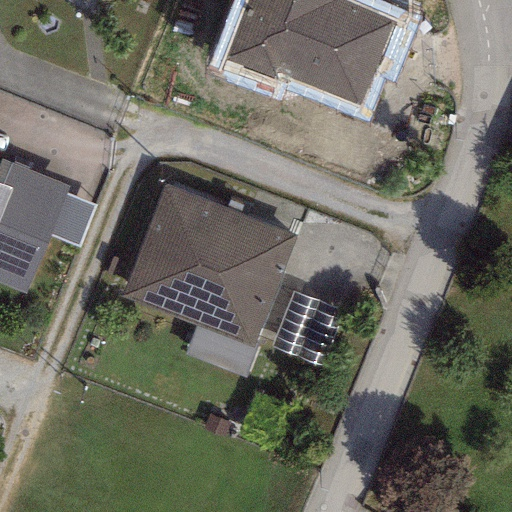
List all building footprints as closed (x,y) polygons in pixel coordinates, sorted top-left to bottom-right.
[(393,22),(338,0),(246,0),(223,60),(272,79),(274,74),(358,108),(393,22)] [(63,195),(67,187),(0,160),(0,286),(23,295),(47,235),(63,195)] [(295,236),(163,185),(120,298),(193,326),(253,348),(295,236)] [(94,207),(63,195),(47,235),(78,247),(94,207)] [(347,313),(290,291),(268,348),(326,370),(347,313)] [(242,378),(253,348),(193,326),(182,356),(242,378)]
